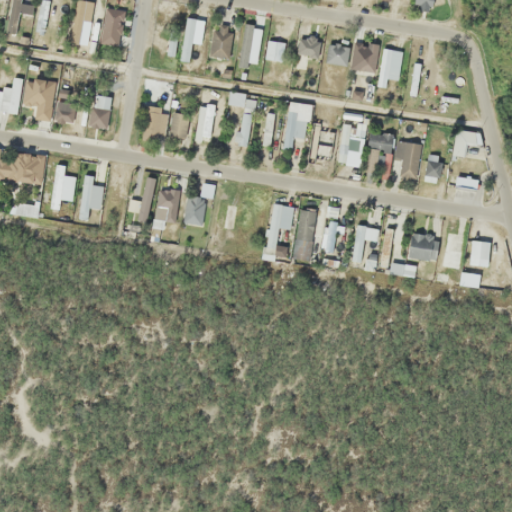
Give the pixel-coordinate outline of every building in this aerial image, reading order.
[(429,0),(413,0),(413,7),(429,9),(429,0)] [(5,31),(17,33),(21,16),(22,16),(24,4),(11,2),(5,31)] [(119,8),(103,8),(103,44),(119,44),(119,8)] [(200,21),(188,17),(175,58),(187,62),(200,21)] [(246,67),(252,24),(242,23),(236,66),(246,67)] [(227,25),(210,27),(213,57),(230,55),(227,25)] [(165,53),(170,55),(176,36),(170,34),(165,53)] [(296,68),(307,68),(307,40),(296,40),(296,68)] [(282,59),(281,41),(265,42),(265,60),(282,59)] [(379,46),(360,42),(355,70),(374,73),(379,46)] [(345,44),(326,44),(326,66),(345,66),(345,44)] [(422,54),(413,53),(408,97),(417,98),(422,54)] [(0,90),(0,110),(16,112),(19,78),(6,76),(5,91),(0,90)] [(22,105),(34,106),(33,119),(50,120),(52,80),(24,78),(22,105)] [(227,104),(240,106),(237,143),(247,144),(252,100),(243,99),(244,93),(228,91),(227,104)] [(107,127),(107,95),(90,95),(90,127),(107,127)] [(55,122),(77,122),(77,102),(55,102),(55,122)] [(310,103),(285,102),(283,149),(291,149),(291,139),(307,140),(310,103)] [(212,104),(195,104),(195,140),(212,140),(212,104)] [(165,138),(161,110),(141,113),(144,141),(165,138)] [(272,112),(262,112),(262,146),(272,146),(272,112)] [(187,135),(183,113),(168,115),(172,138),(187,135)] [(391,132),(367,130),(363,171),(375,173),(375,170),(385,171),(386,153),(389,153),(391,132)] [(473,144),(475,132),(455,130),(451,153),(466,155),(468,143),(473,144)] [(396,175),(412,179),(420,145),(396,139),(392,158),(400,160),(396,175)] [(64,165),(53,164),(49,208),(59,209),(64,165)] [(135,218),(146,220),(154,178),(143,176),(135,218)] [(474,187),(474,179),(455,179),(455,187),(474,187)] [(178,191),(159,187),(153,218),(172,222),(178,191)] [(201,196),(184,196),(184,223),(201,223),(201,196)] [(290,230),(293,206),(270,203),(262,258),(277,260),(282,229),(290,230)] [(231,228),(234,205),(224,204),(221,227),(231,228)] [(317,260),(321,210),(297,208),(293,258),(317,260)] [(375,227),(353,227),(353,260),(362,260),(362,240),(375,240),(375,227)] [(462,233),(444,232),(441,266),(458,268),(462,233)] [(408,259),(433,259),(433,233),(408,233),(408,259)] [(469,273),(479,273),(479,239),(469,239),(469,273)]
